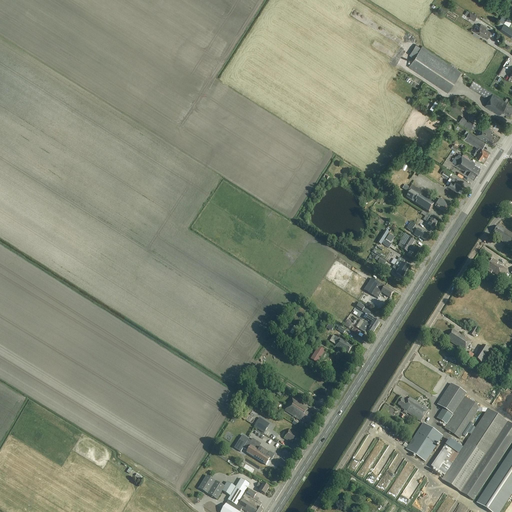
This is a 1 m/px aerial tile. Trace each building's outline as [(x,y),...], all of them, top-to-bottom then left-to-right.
[(474,21),(477,17),(470,12),(467,16),(474,21)] [(511,35),(511,28),(504,23),(499,30),(510,37),(511,35)] [(480,25),(477,24),(473,31),(475,32),(475,33),(481,37),(482,36),(487,39),(491,33),(486,29),(486,28),(480,25)] [(447,93),(461,72),(422,46),(408,67),(447,93)] [(405,60),(410,53),(406,50),(401,57),(405,60)] [(464,84),(488,99),(492,93),(468,78),(464,84)] [(509,117),(511,113),(511,107),(507,104),(507,103),(492,94),(485,106),(499,115),(501,112),(509,117)] [(432,110),(438,102),(435,100),(429,108),(432,110)] [(424,112),(430,104),(427,102),(421,110),(424,112)] [(478,109),(494,119),(497,114),(480,105),(478,109)] [(475,126),(462,118),(459,122),(463,125),(462,127),(466,129),(467,127),(476,133),(479,128),(480,128),(476,125),(475,126)] [(479,128),(476,133),(475,134),(476,135),(475,135),(493,146),(498,138),(492,134),(491,130),(481,123),(480,125),(481,126),(480,128),(479,128)] [(468,132),(466,136),(464,139),(478,148),(477,150),(474,154),(477,156),(476,156),(481,159),(482,157),(484,157),(485,156),(486,157),(489,153),(482,148),(485,143),(468,132)] [(475,163),(469,159),(462,155),(462,156),(459,155),(458,154),(453,163),(456,165),(455,165),(465,171),(463,173),(474,180),(481,169),(481,168),(482,166),(476,163),(475,163)] [(395,164),(405,172),(407,169),(397,162),(395,164)] [(447,178),(451,171),(445,167),(441,174),(447,178)] [(448,185),(451,187),(457,191),(461,186),(456,183),(457,181),(453,178),(448,185)] [(417,204),(429,213),(434,205),(432,204),(433,204),(421,196),(423,193),(412,185),(410,188),(408,191),(410,193),(407,197),(417,204)] [(450,205),(441,199),(439,201),(436,199),(433,204),(434,205),(436,206),(435,207),(445,213),(450,205)] [(438,223),(436,222),(437,220),(423,211),(421,214),(426,217),(423,220),(426,222),(430,224),(428,226),(433,230),(438,223)] [(501,228),(498,226),(493,234),(496,236),(496,237),(505,243),(505,244),(510,247),(511,244),(511,234),(506,230),(505,230),(502,228),(501,228)] [(419,237),(426,241),(429,236),(418,229),(414,235),(419,238),(419,237)] [(391,244),(395,237),(392,236),(393,234),(391,233),(386,240),(391,244)] [(411,247),(415,241),(405,235),(398,246),(408,253),(411,247)] [(502,248),(505,245),(493,237),(490,240),(502,248)] [(389,248),(391,245),(382,239),(380,242),(389,248)] [(419,252),(413,248),(411,247),(408,253),(406,255),(408,256),(414,260),(419,252)] [(384,266),(387,262),(381,258),(378,263),(384,266)] [(409,268),(404,265),(406,262),(401,258),(399,261),(401,263),(400,265),(394,261),(392,264),(399,268),(406,273),(409,268)] [(493,259),(492,260),(485,270),(491,273),(492,272),(502,279),(508,270),(500,265),(499,266),(497,265),(498,262),(493,259)] [(403,278),(406,273),(394,266),(393,268),(398,271),(396,274),(403,278)] [(370,281),(366,287),(373,292),(374,292),(378,286),(377,285),(370,281)] [(394,292),(385,286),(383,290),(378,287),(374,293),(379,296),(382,292),(390,298),(394,292)] [(373,324),(377,327),(380,323),(373,318),(369,316),(368,316),(366,320),(372,324),(373,324)] [(373,335),(377,327),(373,324),(372,324),(371,325),(365,321),(365,322),(362,326),(362,327),(360,330),(365,333),(366,331),(373,335)] [(474,337),(479,329),(475,326),(470,334),(474,337)] [(468,339),(454,330),(447,339),(451,342),(451,343),(460,349),(464,352),(472,341),(468,339)] [(348,353),(352,347),(347,343),(341,339),(336,346),(342,350),(343,349),(348,353)] [(482,363),(490,350),(482,345),(474,358),(482,363)] [(318,347),(310,360),(317,364),(325,351),(318,347)] [(475,404),(465,397),(467,394),(451,384),(438,405),(443,409),(437,419),(445,424),(443,427),(460,439),(480,408),(475,404)] [(310,425),(315,417),(307,412),(309,409),(293,398),(285,411),(301,422),(302,420),(310,425)] [(429,410),(410,398),(407,402),(402,398),(398,405),(403,408),(402,409),(404,410),(403,412),(406,414),(407,413),(421,422),(429,410)] [(473,501),(511,442),(511,425),(488,409),(462,448),(450,440),(432,467),(444,475),(442,480),(473,501)] [(269,425),(259,419),(253,428),(263,434),(269,425)] [(426,462),(443,436),(423,423),(406,450),(426,462)] [(299,445),(303,439),(297,435),(298,434),(290,429),(284,439),(292,444),(293,442),(299,445)] [(242,436),(234,448),(240,453),(243,448),(245,449),(245,450),(248,451),(247,453),(266,466),(268,462),(269,461),(270,461),(271,461),(275,455),(270,452),(269,452),(260,447),(260,446),(258,445),(258,444),(259,443),(253,439),(251,441),(242,436)] [(279,436),(276,440),(284,446),(287,442),(279,436)] [(511,448),(476,503),(489,511),(500,511),(511,494),(511,448)] [(237,470),(238,468),(231,464),(231,463),(228,461),(227,463),(230,464),(230,465),(237,470)] [(140,481),(143,477),(138,473),(135,478),(140,481)] [(227,482),(225,487),(217,482),(216,482),(207,476),(199,489),(208,495),(217,500),(222,492),(231,497),(227,504),(239,511),(240,511),(242,509),(246,511),(261,511),(263,510),(259,508),(262,504),(258,502),(259,500),(255,497),(256,495),(247,489),(250,485),(241,480),(236,488),(227,482)] [(263,486),(259,484),(257,487),(261,489),(259,491),(265,495),(270,488),(264,484),(263,486)]
